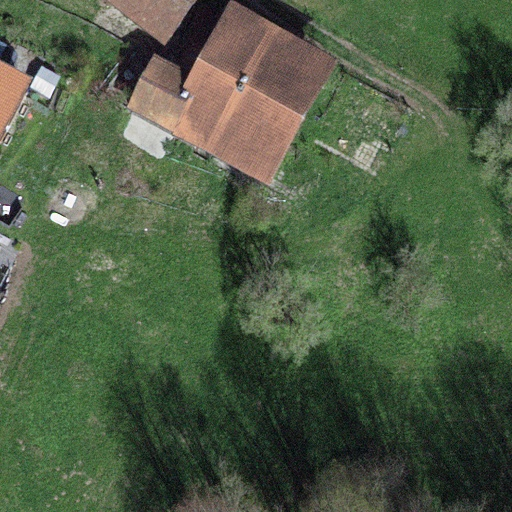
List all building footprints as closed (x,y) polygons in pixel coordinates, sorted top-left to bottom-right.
[(108,0),(108,1),(162,44),(179,23),(150,0),(108,0)] [(150,0),(179,23),(197,0),(150,0)] [(276,51),(214,16),(183,66),(292,128),(319,80),(273,54),(276,51)] [(133,112),(262,185),(292,128),(183,66),(175,80),(157,70),(133,112)] [(0,79),(0,144),(27,94),(0,79)]
